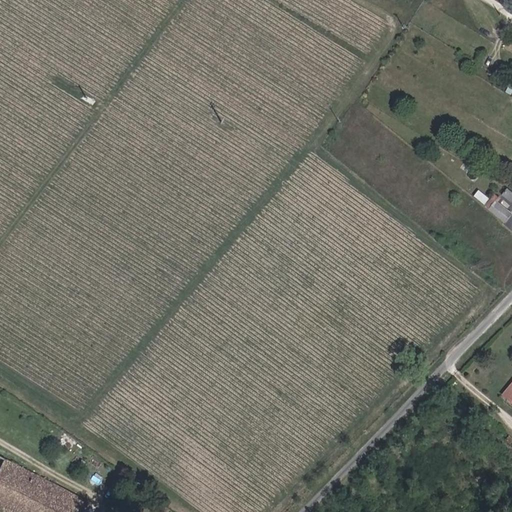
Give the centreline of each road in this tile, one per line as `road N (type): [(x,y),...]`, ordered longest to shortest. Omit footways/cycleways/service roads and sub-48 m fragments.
road 1 (unclassified): [(297,511),(511,292)]
road 2 (unclassified): [(0,442),(132,511)]
